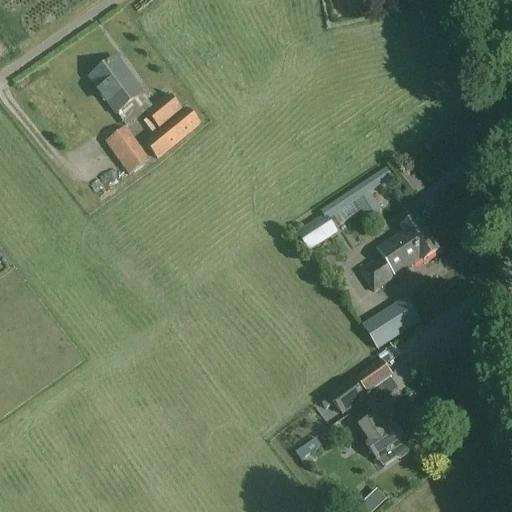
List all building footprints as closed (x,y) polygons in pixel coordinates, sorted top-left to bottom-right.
[(145,96),(117,59),(89,80),(125,127),(153,106),(145,96)] [(168,94),(145,113),(160,132),(144,145),(157,161),(201,125),(173,92),(169,96),(168,94)] [(104,143),(128,177),(150,162),(126,128),(104,143)] [(325,215),(329,221),(355,204),(359,210),(374,200),(370,194),(392,179),(385,169),(320,213),(323,216),(325,215)] [(105,213),(97,219),(108,234),(117,228),(105,213)] [(338,235),(325,215),(323,216),(296,234),(309,254),(338,235)] [(401,229),(404,233),(376,252),(381,259),(360,274),(374,294),(422,261),(423,262),(438,252),(415,219),(401,229)] [(12,236),(23,242),(30,230),(19,223),(12,236)] [(365,330),(378,351),(420,324),(407,303),(365,330)] [(353,382),(364,398),(391,379),(380,363),(353,382)] [(364,399),(364,398),(353,382),(331,400),(334,405),(342,416),(364,399)] [(370,394),(378,411),(400,400),(392,383),(370,394)] [(326,411),(334,405),(331,400),(330,399),(322,405),(326,411)] [(377,463),(392,453),(397,459),(401,460),(408,455),(409,451),(404,445),(405,444),(393,425),(386,430),(377,417),(357,431),(365,444),(377,463)] [(307,457),(301,449),(295,454),(301,462),(307,457)] [(370,511),(374,511),(385,502),(376,492),(363,504),(370,511)]
